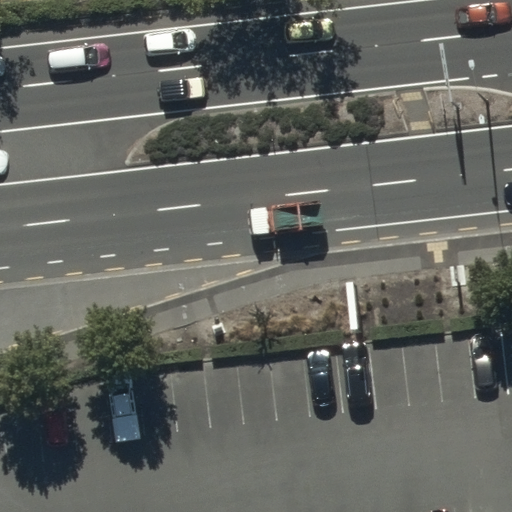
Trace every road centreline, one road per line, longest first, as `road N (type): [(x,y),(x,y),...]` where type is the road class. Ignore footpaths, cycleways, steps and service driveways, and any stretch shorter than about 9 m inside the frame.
road 1 (primary): [(25,86),(511,30)]
road 2 (primary): [(511,172),(39,225)]
road 3 (primary): [(25,86),(39,225)]
